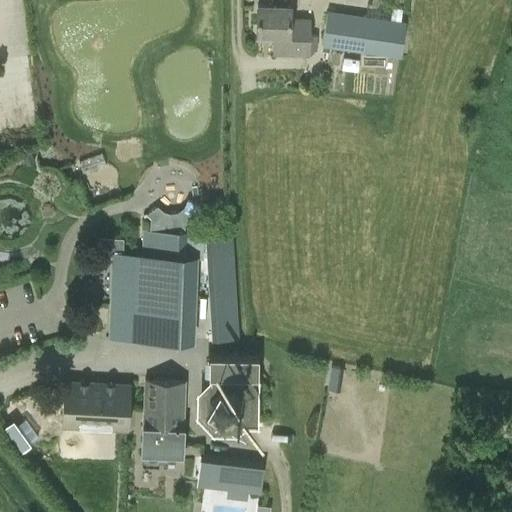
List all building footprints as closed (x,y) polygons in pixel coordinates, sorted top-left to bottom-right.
[(257,4),(256,31),(274,32),(300,33),(300,19),(290,18),(290,5),(285,5),(284,0),(271,0),(272,4),(257,4)] [(406,23),(326,11),(321,43),(323,43),(322,51),(331,53),(332,44),(401,54),(406,23)] [(273,52),(308,53),(308,49),(317,50),(318,36),(309,35),(309,19),(300,19),(300,33),(274,32),(273,52)] [(188,238),(141,236),(140,253),(112,252),(109,338),(195,341),(198,255),(187,255),(188,238)] [(208,274),(212,340),(240,338),(236,272),(208,274)] [(257,356),(208,354),(207,395),(208,395),(208,408),(214,420),(228,420),(229,419),(235,420),(256,421),(257,356)] [(164,427),(165,378),(144,377),(141,440),(155,441),(156,427),(164,427)] [(184,442),(188,379),(165,378),(164,427),(156,427),(155,441),(141,440),(140,456),(143,456),(142,465),(159,466),(158,474),(181,475),(182,458),(184,458),(184,442)] [(62,427),(129,430),(131,383),(64,379),(62,427)] [(22,450),(31,444),(13,420),(4,426),(22,450)] [(259,489),(262,468),(217,462),(214,483),(230,485),(229,495),(243,497),(244,487),(259,489)]
